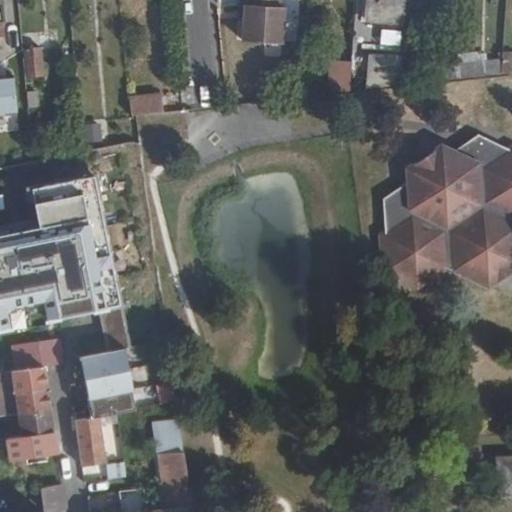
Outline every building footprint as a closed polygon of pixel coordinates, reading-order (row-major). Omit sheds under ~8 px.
[(292,53),(293,17),(288,16),(288,2),(246,0),(246,16),(252,17),(250,52),(292,53)] [(415,0),(380,0),(379,28),(414,30),(414,20),(415,0)] [(415,0),(414,20),(426,20),(427,0),(415,0)] [(39,48),(21,50),(25,82),(44,79),(39,48)] [(432,88),(433,54),(412,53),(412,66),(410,90),(432,88)] [(511,54),(456,53),(455,75),(511,77),(511,54)] [(410,90),(412,66),(379,64),(376,99),(410,95),(410,90)] [(337,103),(338,84),(313,84),(312,106),(337,103)] [(0,140),(24,137),(19,98),(0,101),(0,140)] [(165,122),(163,104),(137,107),(139,124),(165,122)] [(51,124),(49,106),(34,107),(35,125),(51,124)] [(0,332),(19,329),(17,318),(41,314),(42,322),(119,309),(111,261),(97,263),(88,215),(100,213),(94,176),(27,188),(34,230),(0,235),(0,332)] [(66,374),(63,349),(14,357),(18,381),(50,376),(66,374)] [(87,415),(132,411),(126,350),(80,355),(87,415)] [(63,460),(50,376),(18,381),(31,466),(63,460)] [(112,471),(106,425),(81,428),(87,475),(112,471)] [(159,433),(162,462),(190,458),(187,430),(159,433)] [(197,511),(190,458),(162,462),(167,511),(197,511)] [(70,511),(69,499),(46,503),(47,511),(70,511)]
